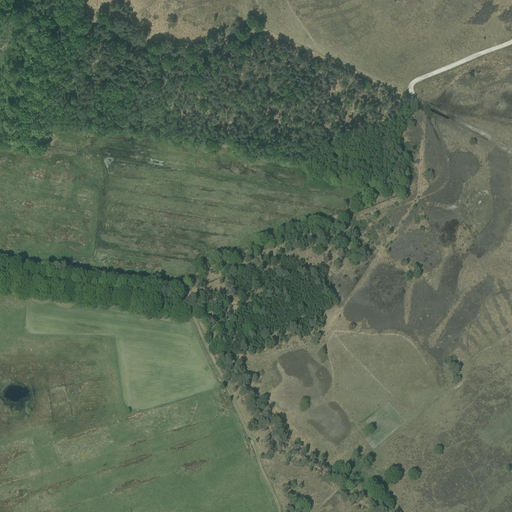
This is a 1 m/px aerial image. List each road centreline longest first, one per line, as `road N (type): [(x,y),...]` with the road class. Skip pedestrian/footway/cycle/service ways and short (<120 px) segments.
road 1 (track): [(0,274),(183,304),(213,365)]
road 2 (track): [(511,149),(412,93),(409,81),(511,41)]
road 3 (track): [(213,365),(276,511)]
